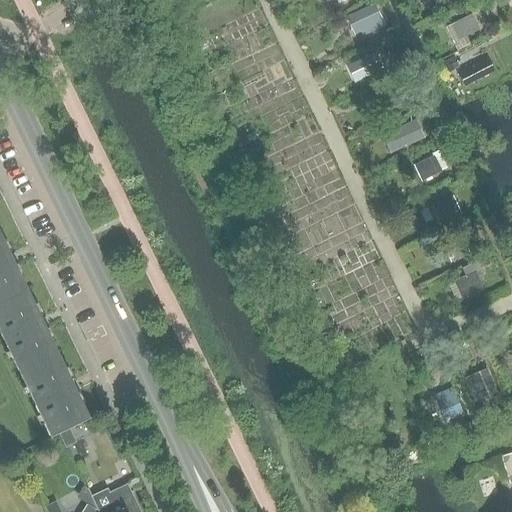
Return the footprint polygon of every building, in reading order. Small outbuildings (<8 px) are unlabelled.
[(375,4),(353,14),(363,36),(385,26),(375,4)] [(472,15),(449,27),(460,50),(470,45),(466,37),(479,30),(472,15)] [(375,54),(351,66),(359,81),(383,69),(375,54)] [(487,57),(457,73),(464,87),(494,71),(487,57)] [(454,58),(443,64),(447,72),(458,66),(454,58)] [(403,86),(374,101),(381,114),(410,99),(403,86)] [(414,121),(384,135),(392,153),(422,139),(414,121)] [(434,157),(414,166),(421,182),(448,170),(440,152),(433,155),(434,157)] [(428,208),(427,208),(434,225),(460,214),(452,197),(428,208)] [(467,243),(446,252),(451,262),(471,253),(467,243)] [(0,249),(0,320),(35,304),(7,246),(0,249)] [(454,282),(462,299),(462,300),(483,290),(476,275),(481,272),(480,269),(489,264),(486,258),(462,269),(465,277),(454,282)] [(63,361),(35,304),(0,320),(0,330),(24,380),(63,361)] [(91,419),(63,361),(24,380),(52,438),(91,419)] [(487,370),(470,377),(479,399),(496,392),(487,370)] [(452,389),(434,396),(445,420),(462,413),(452,389)] [(487,407),(474,412),(479,423),(491,418),(487,407)] [(473,422),(463,426),(469,440),(479,437),(473,422)] [(438,423),(429,427),(434,441),(444,438),(438,423)] [(70,430),(60,435),(64,446),(75,441),(70,430)] [(511,454),(501,458),(509,484),(511,483),(511,454)] [(91,498),(98,511),(141,511),(128,485),(110,495),(107,490),(91,498)] [(91,498),(86,490),(82,488),(76,500),(87,505),(83,511),(98,511),(91,498)]
